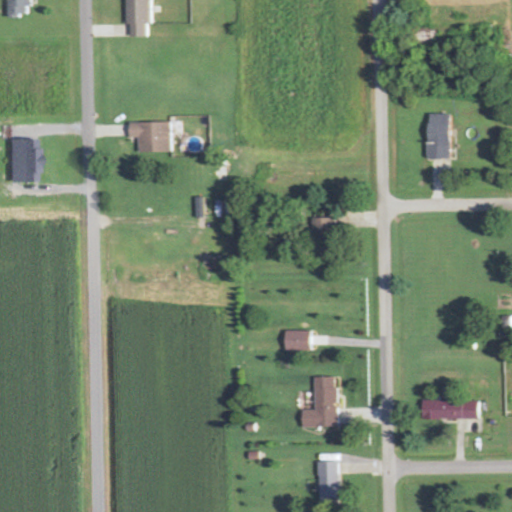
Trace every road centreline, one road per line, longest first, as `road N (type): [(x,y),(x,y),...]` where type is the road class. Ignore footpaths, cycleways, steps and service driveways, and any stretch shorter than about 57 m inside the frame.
road 1 (residential): [(94,511),(83,0)]
road 2 (residential): [(387,511),(376,0)]
road 3 (residential): [(381,203),(511,200)]
road 4 (residential): [(386,464),(511,462)]
